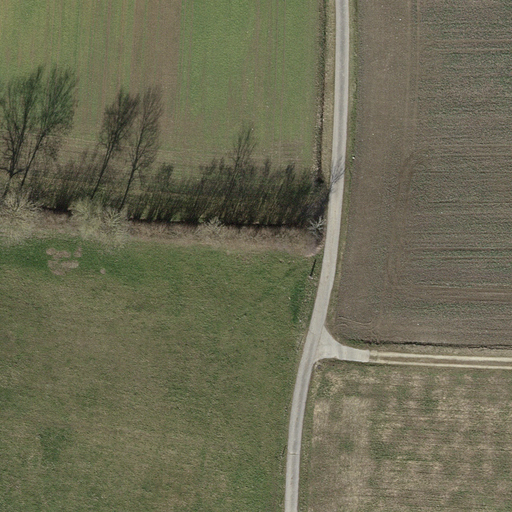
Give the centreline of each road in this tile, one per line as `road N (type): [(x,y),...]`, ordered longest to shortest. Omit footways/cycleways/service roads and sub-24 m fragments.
road 1 (track): [(345,0),(334,194),(293,446),(291,511)]
road 2 (track): [(511,359),(309,351)]
